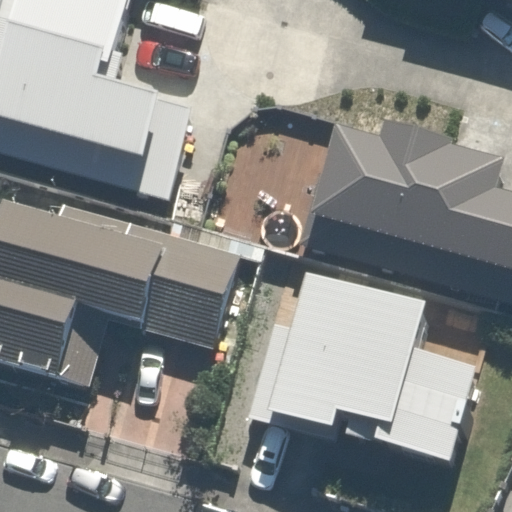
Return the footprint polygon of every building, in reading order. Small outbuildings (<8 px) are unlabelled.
[(165,33),(48,0),(10,0),(0,36),(0,182),(187,237),(216,137),(141,115),(165,33)] [(511,37),(511,0),(404,0),(442,10),(440,19),(511,37)] [(354,168),(329,259),(511,307),(511,191),(423,168),(418,185),(354,168)] [(264,275),(73,223),(67,247),(0,228),(0,386),(76,407),(96,333),(238,372),(264,275)] [(455,338),(326,302),(282,457),(468,509),(498,405),(441,388),(455,338)]
